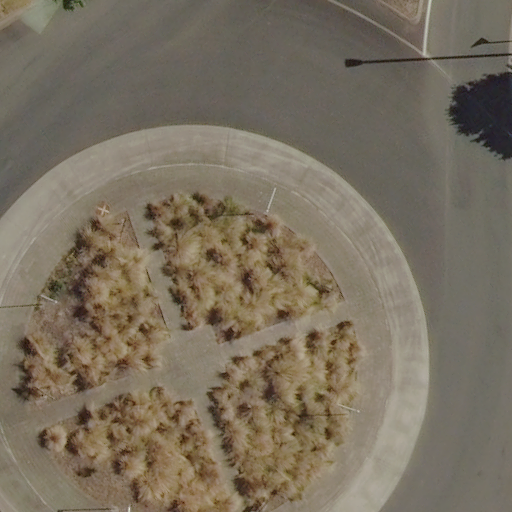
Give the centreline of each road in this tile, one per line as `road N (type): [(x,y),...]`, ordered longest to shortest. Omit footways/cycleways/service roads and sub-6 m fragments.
road 1 (secondary): [(111,59),(202,50),(292,67),(373,109),(439,172)]
road 2 (secondary): [(495,284),(506,376),(489,466),(466,511)]
road 3 (secondary): [(473,0),(439,172)]
road 4 (secondary): [(439,172),(473,225),(495,284)]
road 5 (secondary): [(0,115),(23,96),(111,59)]
